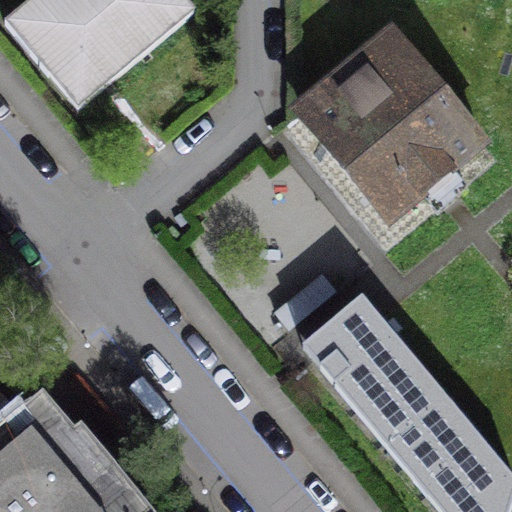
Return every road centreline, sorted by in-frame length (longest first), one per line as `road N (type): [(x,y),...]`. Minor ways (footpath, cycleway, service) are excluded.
road 1 (residential): [(83,259),(245,116),(258,82),(259,0)]
road 2 (residential): [(292,511),(83,259)]
road 3 (residential): [(83,259),(0,157)]
